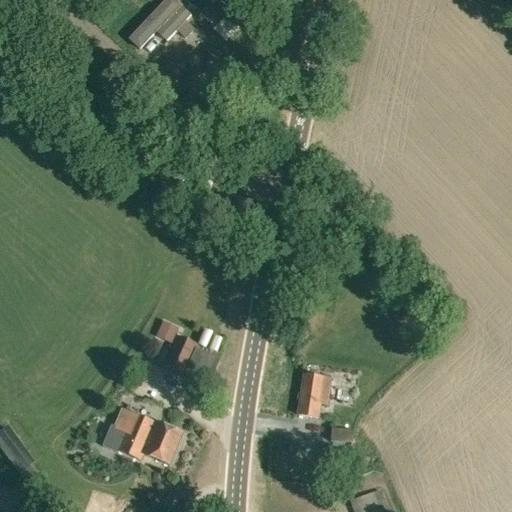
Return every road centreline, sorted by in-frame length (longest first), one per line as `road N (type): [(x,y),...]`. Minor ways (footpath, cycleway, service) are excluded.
road 1 (unclassified): [(240,511),(259,328),(288,199)]
road 2 (unclassified): [(0,45),(121,157),(142,170),(231,192)]
road 3 (residential): [(43,0),(201,133),(231,192)]
road 4 (unclassified): [(288,199),(331,0)]
